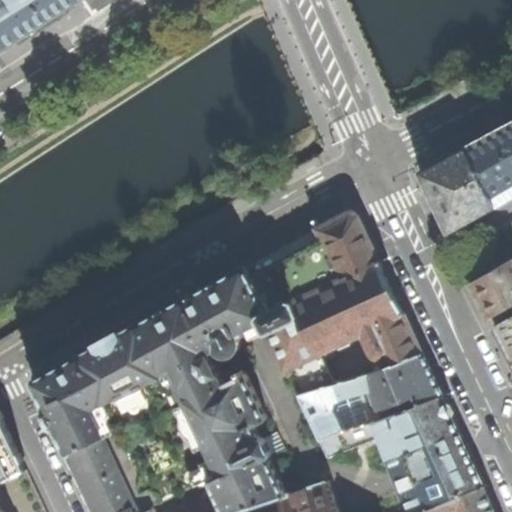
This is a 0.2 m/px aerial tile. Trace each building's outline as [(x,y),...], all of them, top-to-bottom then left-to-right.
[(0,0),(0,32),(9,47),(53,19),(57,16),(81,0),(0,0)] [(69,22),(72,26),(90,14),(85,7),(72,16),(67,19),(69,22)] [(0,53),(9,47),(0,32),(0,53)] [(511,122),(500,129),(465,148),(497,205),(511,196),(511,122)] [(436,204),(449,232),(497,205),(465,148),(449,157),(421,172),(436,204)] [(352,212),(248,266),(273,314),(262,318),(265,324),(268,330),(299,316),(292,304),(383,264),(359,214),(355,212),(352,212)] [(492,317),(511,305),(511,261),(473,283),(483,301),(492,317)] [(299,316),(268,330),(288,370),(300,394),(366,376),(425,353),(413,328),(395,289),(383,264),(292,304),(299,316)] [(95,511),(233,511),(288,496),(269,453),(273,451),(265,435),(262,437),(256,423),(269,416),(259,396),(247,372),(257,367),(241,335),(265,324),(262,318),(273,314),(248,266),(247,265),(188,298),(187,296),(160,312),(142,322),(141,320),(127,328),(79,354),(79,356),(65,363),(34,381),(56,427),(91,501),(95,511)] [(503,341),(511,357),(511,316),(494,326),(503,341)] [(420,405),(444,397),(425,353),(366,376),(300,394),(321,439),(340,432),(372,423),(362,392),(371,389),(378,409),(418,396),(420,405)] [(382,419),(420,405),(418,396),(378,409),(382,419)] [(410,511),(420,511),(485,486),(465,440),(444,397),(420,405),(382,419),(372,423),(340,432),(348,450),(381,437),(410,511)] [(0,511),(3,511),(0,503),(0,482),(27,470),(17,450),(0,411),(0,511)] [(341,511),(340,509),(331,481),(288,496),(233,511),(341,511)] [(495,511),(496,511),(485,486),(420,511),(495,511)]
